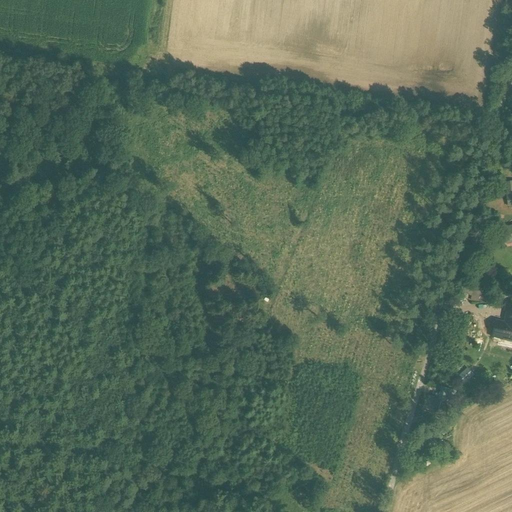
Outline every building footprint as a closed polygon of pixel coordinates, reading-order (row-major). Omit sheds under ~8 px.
[(511,226),(503,229),(506,244),(511,242),(511,226)] [(488,303),(487,291),(478,289),(480,304),(488,303)] [(511,312),(506,312),(504,323),(495,321),(492,338),(511,341),(511,312)] [(468,368),(460,376),(466,383),(475,375),(468,368)] [(442,387),(439,397),(426,394),(423,408),(433,410),(432,414),(442,416),(444,404),(454,406),(458,390),(442,387)]
